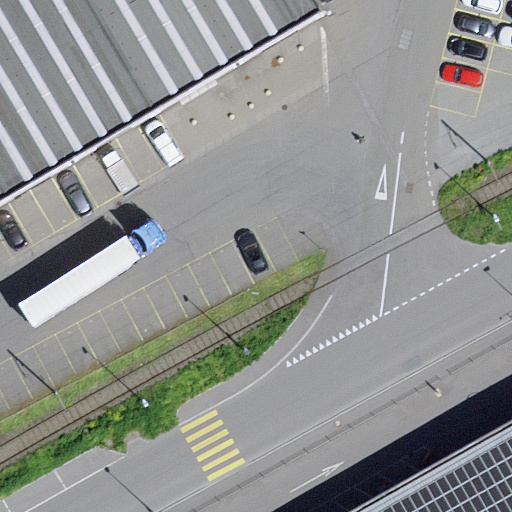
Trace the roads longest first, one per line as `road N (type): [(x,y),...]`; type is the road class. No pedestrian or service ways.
road 1 (unclassified): [(390,351),(379,318),(390,243),(447,0)]
road 2 (unclassified): [(93,511),(390,351)]
road 3 (unclassified): [(390,351),(511,288)]
